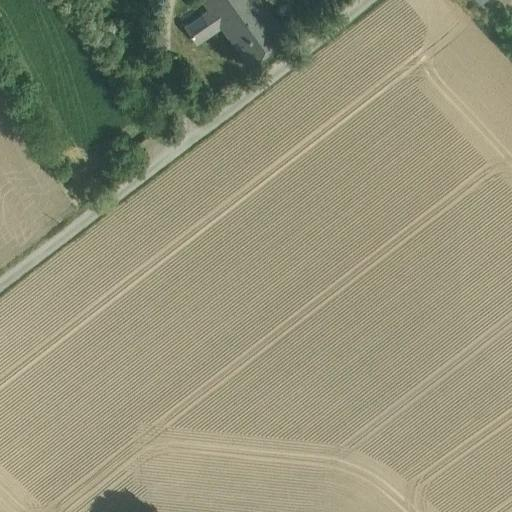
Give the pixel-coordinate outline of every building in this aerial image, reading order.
[(221,26),(202,0),(198,0),(193,4),(203,18),(186,29),(196,43),(221,26)] [(202,0),(221,26),(225,32),(263,5),(259,0),(202,0)] [(280,0),(259,0),(263,5),(270,16),(284,5),(280,0)] [(477,0),(488,11),(499,0),(477,0)] [(263,5),(225,32),(248,64),(286,37),(270,16),(263,5)]
